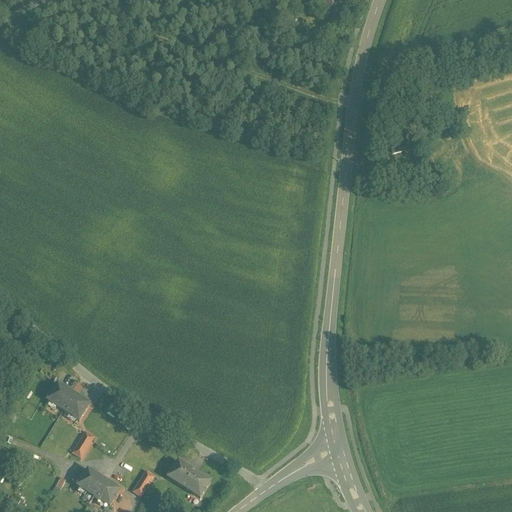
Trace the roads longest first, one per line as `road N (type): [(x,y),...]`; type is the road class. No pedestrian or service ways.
road 1 (tertiary): [(339,448),(329,322),(353,100),(379,0)]
road 2 (unclassified): [(267,489),(88,379),(0,300)]
